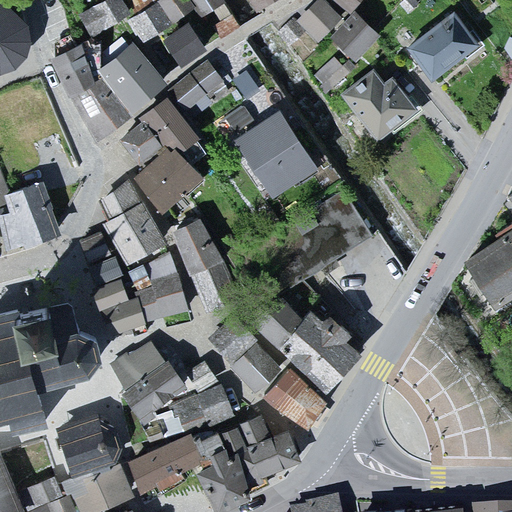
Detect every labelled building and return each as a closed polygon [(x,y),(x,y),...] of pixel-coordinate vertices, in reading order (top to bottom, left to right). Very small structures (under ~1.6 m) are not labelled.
[(0,0),(0,69),(15,65),(29,42),(31,22),(8,0),(0,0)] [(126,0),(103,0),(80,14),(94,36),(133,11),(126,0)] [(220,0),(161,0),(132,18),(145,38),(194,6),(201,16),(223,4),(220,0)] [(255,0),(261,9),(276,0),(255,0)] [(294,16),(279,29),(300,62),(331,36),(355,57),(383,34),(358,8),(367,0),(316,0),(300,17),(294,16)] [(410,48),(434,81),(481,48),(457,14),(410,48)] [(191,20),(166,35),(181,59),(206,44),(191,20)] [(168,78),(138,38),(122,56),(99,77),(86,40),(53,56),(97,139),(134,114),(168,78)] [(228,84),(208,58),(175,82),(195,109),(228,84)] [(323,70),(333,86),(352,73),(342,58),(323,70)] [(376,64),(344,91),(382,145),(422,108),(392,76),(384,78),(376,64)] [(138,163),(135,171),(164,209),(204,171),(187,152),(207,136),(171,92),(146,115),(149,123),(122,137),(138,163)] [(322,167),(280,108),(235,140),(277,199),(322,167)] [(61,220),(45,177),(0,191),(0,211),(13,246),(65,231),(61,220)] [(128,261),(168,241),(132,179),(102,196),(112,215),(106,220),(128,261)] [(373,236),(342,191),(261,240),(290,288),(373,236)] [(202,216),(172,230),(208,312),(239,298),(202,216)] [(103,229),(82,238),(100,282),(96,287),(101,309),(108,307),(114,328),(150,318),(139,294),(132,297),(125,273),(120,254),(114,256),(103,229)] [(511,232),(469,260),(500,308),(511,300),(511,232)] [(191,309),(175,248),(152,262),(158,282),(139,294),(150,318),(191,309)] [(328,391),(362,351),(349,339),(355,332),(330,307),(323,316),(311,305),(306,310),(280,288),(253,318),(328,391)] [(234,311),(211,335),(263,392),(311,437),(339,401),(328,391),(249,324),(234,311)] [(0,419),(12,417),(15,427),(47,418),(40,392),(86,379),(101,360),(103,352),(99,340),(81,332),(56,339),(49,312),(10,322),(8,316),(0,318),(0,419)] [(154,333),(112,360),(143,410),(186,383),(154,333)] [(229,384),(208,360),(187,369),(195,387),(171,399),(182,425),(199,417),(207,434),(240,419),(229,384)] [(79,423),(59,429),(74,473),(121,460),(103,416),(80,423),(79,423)] [(234,491),(301,458),(290,434),(284,429),(236,448),(229,439),(213,448),(228,479),(234,491)] [(127,454),(145,490),(206,458),(194,430),(127,454)] [(4,447),(0,447),(0,511),(25,511),(4,447)] [(74,473),(68,477),(82,507),(133,495),(121,460),(74,473)] [(32,511),(78,511),(63,473),(23,488),(32,511)] [(340,511),(338,498),(277,511),(340,511)]
